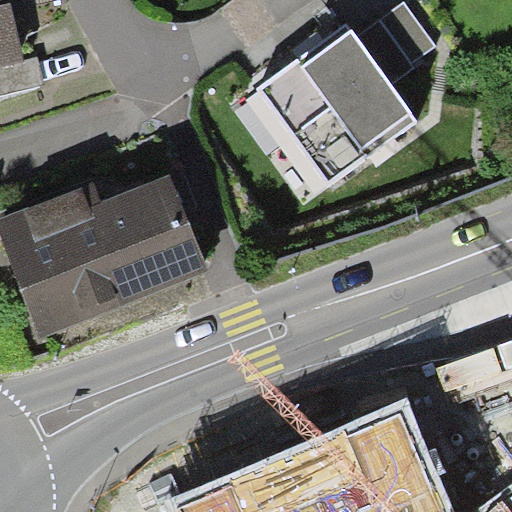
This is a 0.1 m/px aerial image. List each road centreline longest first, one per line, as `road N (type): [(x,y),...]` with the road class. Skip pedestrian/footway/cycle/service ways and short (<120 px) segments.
road 1 (primary): [(16,505),(108,434),(259,362),(340,303)]
road 2 (primary): [(340,303),(244,318),(0,401)]
road 3 (residential): [(158,73),(102,126),(0,153)]
road 4 (primary): [(340,303),(511,239)]
road 5 (residential): [(158,73),(271,0)]
